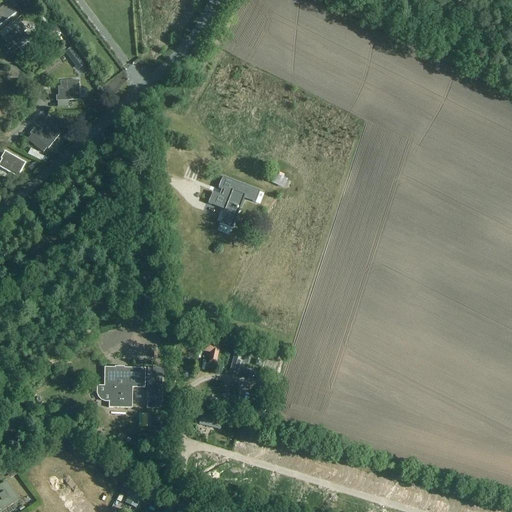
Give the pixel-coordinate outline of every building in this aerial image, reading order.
[(16,13),(8,3),(0,9),(0,24),(1,25),(16,13)] [(8,51),(27,37),(19,27),(3,39),(7,45),(5,47),(8,51)] [(85,67),(92,62),(81,50),(75,55),(85,67)] [(59,96),(56,96),(56,101),(79,101),(79,81),(61,82),(61,88),(59,88),(59,96)] [(35,127),(29,134),(48,150),(61,135),(43,120),(37,128),(35,127)] [(24,165),(3,152),(0,158),(0,160),(1,161),(0,162),(0,168),(16,178),(24,165)] [(254,159),(251,167),(258,170),(261,162),(254,159)] [(261,171),(270,173),(272,166),(262,164),(261,171)] [(279,179),(292,186),(297,176),(284,169),(279,179)] [(212,192),(208,204),(225,211),(222,219),(234,224),(244,199),(255,203),(260,192),(223,177),(218,189),(222,190),(224,191),(222,196),(219,195),(212,192)] [(213,339),(208,353),(223,358),(228,344),(213,339)] [(97,387),(97,394),(98,398),(101,400),(105,402),(109,402),(109,408),(132,409),(132,388),(145,388),(145,383),(147,383),(147,409),(161,409),(162,369),(148,369),(147,379),(145,378),(145,369),(124,368),(124,372),(115,371),(115,368),(109,368),(104,368),(104,387),(97,387)] [(198,425),(219,430),(222,418),(201,413),(198,425)] [(237,440),(249,444),(255,425),(243,422),(237,440)] [(17,479),(25,471),(18,465),(11,473),(17,479)] [(0,511),(19,500),(7,481),(0,485),(0,511)] [(137,494),(141,485),(131,481),(127,490),(137,494)] [(140,484),(132,505),(143,509),(151,488),(140,484)] [(124,511),(128,502),(121,499),(115,511),(124,511)]
